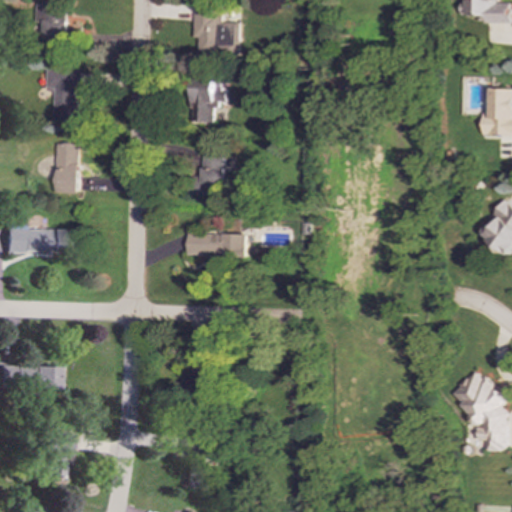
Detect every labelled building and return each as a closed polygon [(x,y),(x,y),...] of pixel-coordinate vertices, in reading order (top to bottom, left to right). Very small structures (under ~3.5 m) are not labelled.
[(43,45),(75,45),(74,30),(66,31),(66,2),(37,3),(37,27),(43,27),(43,45)] [(196,3),(194,37),(200,38),(198,56),(233,58),(234,39),(219,37),(221,4),(196,3)] [(55,120),(78,121),(79,89),(82,89),(82,71),(48,71),(48,88),(55,88),(55,120)] [(216,123),(217,101),(227,102),(228,78),(195,77),(193,103),(199,103),(198,122),(216,123)] [(511,135),(511,89),(491,89),(491,114),(485,114),(485,135),(511,135)] [(58,193),(81,193),(80,143),(58,144),(58,193)] [(225,151),(202,151),(202,183),(188,183),(188,194),(225,194),(225,151)] [(511,255),(511,253),(511,204),(505,200),(495,217),(495,218),(483,238),(511,255)] [(78,229),(24,229),(24,223),(5,223),(5,251),(78,252),(78,229)] [(249,257),(249,234),(189,233),(189,256),(249,257)] [(59,367),(0,364),(0,375),(16,376),(16,386),(58,387),(59,367)] [(187,391),(219,392),(220,370),(188,369),(187,391)] [(455,391),(476,419),(475,424),(488,424),(481,430),(481,441),(489,441),(489,451),(504,451),(509,447),(509,414),(503,405),(508,401),(489,376),(475,375),(455,391)] [(69,432),(48,429),(41,474),(63,478),(69,432)] [(183,485),(209,488),(215,436),(183,432),(181,451),(188,452),(183,485)] [(40,511),(42,504),(19,500),(16,511),(40,511)]
